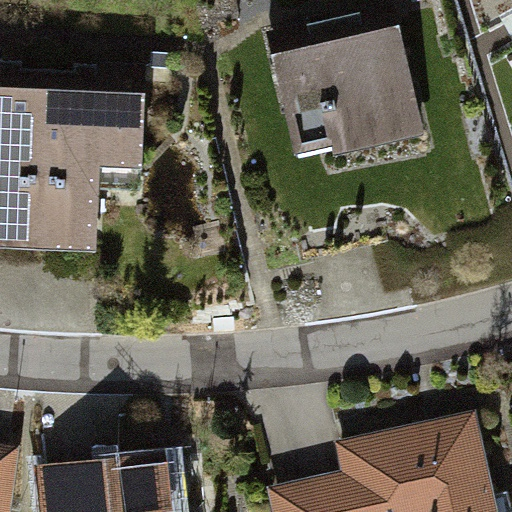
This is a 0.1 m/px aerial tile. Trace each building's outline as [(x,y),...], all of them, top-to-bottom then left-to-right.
[(415,34),(302,60),(326,168),(440,142),(415,34)] [(0,71),(0,244),(100,250),(104,168),(143,170),(147,78),(0,71)] [(351,477),(277,493),(281,511),(494,511),(473,417),(344,446),(351,477)] [(0,461),(0,511),(16,511),(23,464),(0,461)] [(183,511),(179,469),(46,482),(48,511),(183,511)]
